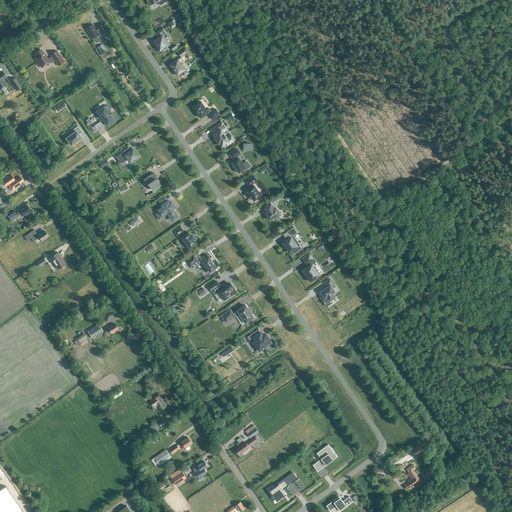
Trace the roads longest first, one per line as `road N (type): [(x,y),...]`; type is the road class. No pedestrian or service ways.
road 1 (unclassified): [(160,107),(382,441),(379,453),(299,511)]
road 2 (unclassified): [(263,511),(0,131)]
road 3 (unclassified): [(111,0),(172,90),(160,107)]
